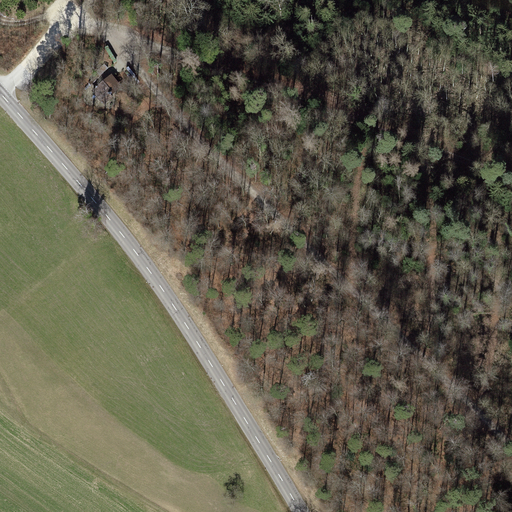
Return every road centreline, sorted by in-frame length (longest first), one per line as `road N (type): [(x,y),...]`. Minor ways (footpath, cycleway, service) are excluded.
road 1 (track): [(511,449),(167,103),(105,28)]
road 2 (secondary): [(299,511),(155,281),(0,93)]
road 3 (track): [(511,173),(105,28)]
